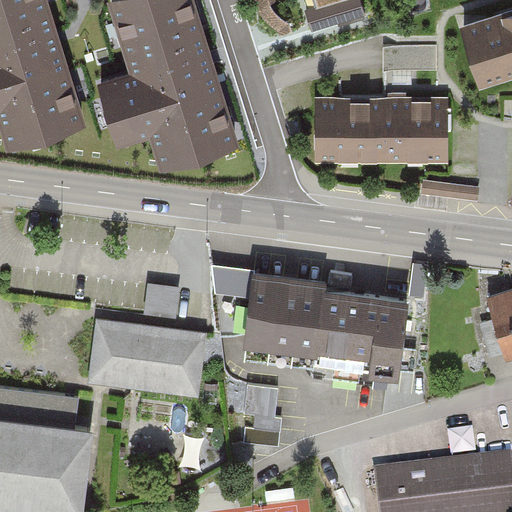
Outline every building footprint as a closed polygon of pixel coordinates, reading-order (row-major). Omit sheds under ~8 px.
[(44,0),(0,0),(0,111),(9,141),(82,119),(44,0)] [(191,0),(114,0),(113,0),(136,72),(102,82),(121,140),(153,130),(163,162),(235,139),(191,0)] [(284,27),(290,21),(282,17),(275,11),(271,1),(273,0),(259,0),(261,5),(267,15),(274,22),(284,27)] [(361,0),(303,0),(312,27),(366,12),(361,0)] [(511,13),(463,29),(480,83),(511,72),(511,13)] [(435,45),(385,45),(385,71),(435,70),(435,45)] [(447,102),(320,103),(321,157),(447,156),(447,102)] [(478,187),(425,180),(423,192),(477,199),(478,187)] [(328,276),(214,261),(217,288),(253,294),(247,332),(317,342),(315,356),(398,369),(408,298),(327,287),(328,276)] [(177,287),(149,283),(145,312),(173,316),(177,287)] [(511,288),(489,294),(507,360),(511,358),(511,288)] [(206,337),(98,324),(92,380),(199,393),(206,337)] [(246,426),(245,441),(280,444),(283,416),(276,415),(279,386),(249,383),(246,411),(256,413),(255,426),(246,426)] [(0,505),(54,511),(86,511),(98,422),(76,420),(79,396),(0,386),(0,505)] [(511,511),(511,456),(377,471),(381,511),(511,511)]
